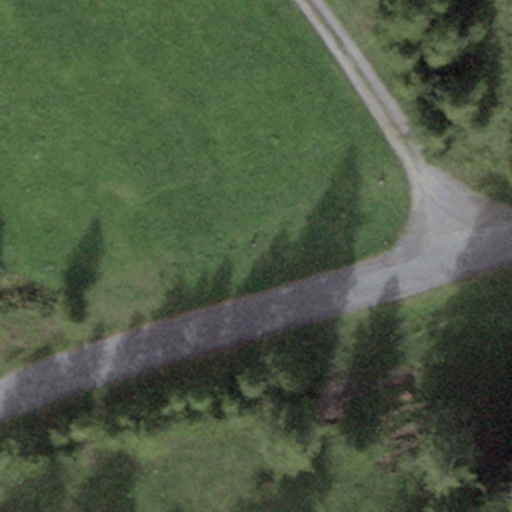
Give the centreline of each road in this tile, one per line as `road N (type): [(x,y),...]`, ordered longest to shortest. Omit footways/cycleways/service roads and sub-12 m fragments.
road 1 (track): [(0,403),(243,315),(511,241)]
road 2 (track): [(458,253),(438,190),(316,0)]
